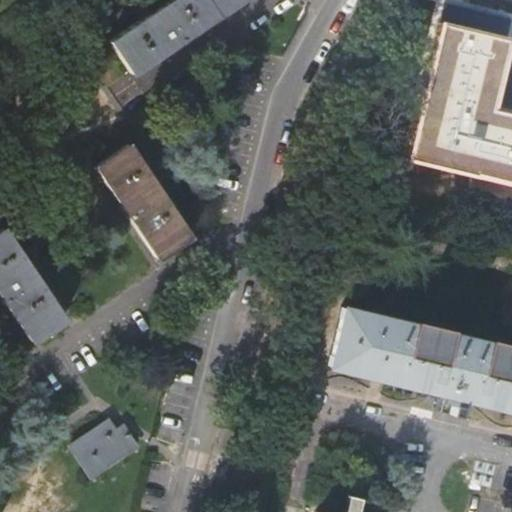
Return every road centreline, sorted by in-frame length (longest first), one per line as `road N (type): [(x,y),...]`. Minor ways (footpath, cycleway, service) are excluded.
road 1 (residential): [(332,0),(282,79),(181,511)]
road 2 (residential): [(316,408),(438,441)]
